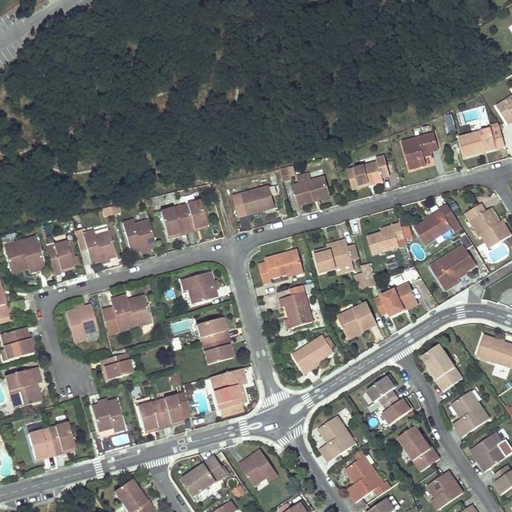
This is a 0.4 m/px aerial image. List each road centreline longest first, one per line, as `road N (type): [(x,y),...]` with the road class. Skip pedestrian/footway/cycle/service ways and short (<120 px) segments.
road 1 (residential): [(69,377),(46,319),(50,299),(232,248)]
road 2 (residential): [(232,248),(490,175)]
road 3 (residential): [(397,344),(442,437),(494,511)]
road 4 (residential): [(232,248),(276,418)]
road 5 (residential): [(154,452),(0,496)]
road 6 (residential): [(397,344),(276,418)]
road 7 (residential): [(276,418),(154,452)]
road 8 (residential): [(511,320),(454,312),(397,344)]
